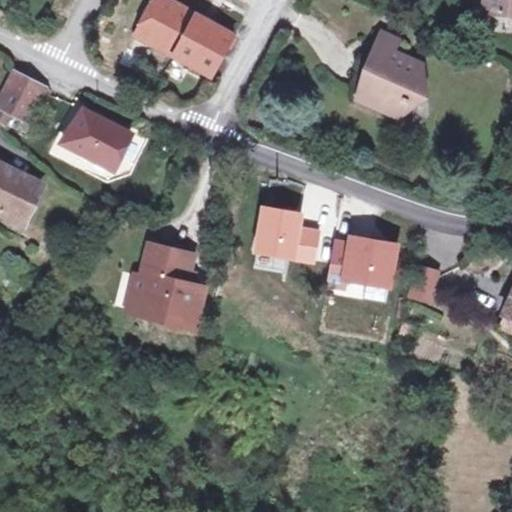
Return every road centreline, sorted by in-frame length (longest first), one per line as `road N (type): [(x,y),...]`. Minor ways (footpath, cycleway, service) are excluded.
road 1 (unclassified): [(205,135),(443,226),(511,228)]
road 2 (unclassified): [(58,66),(205,135)]
road 3 (residential): [(205,135),(276,0)]
